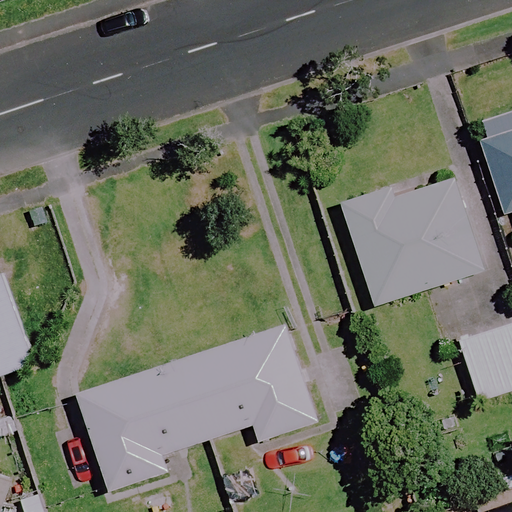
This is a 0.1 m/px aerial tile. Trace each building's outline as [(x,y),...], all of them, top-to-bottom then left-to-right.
[(511,115),(477,127),(506,217),(511,214),(511,115)] [(484,275),(455,181),(397,199),(394,191),(344,206),(375,309),(484,275)] [(0,380),(35,367),(1,276),(0,276),(0,380)] [(511,394),(511,326),(461,343),(482,405),(511,394)] [(317,425),(284,330),(81,399),(114,494),(170,475),(164,457),(254,427),(260,444),(317,425)] [(0,511),(1,511),(12,487),(0,481),(0,511)]
